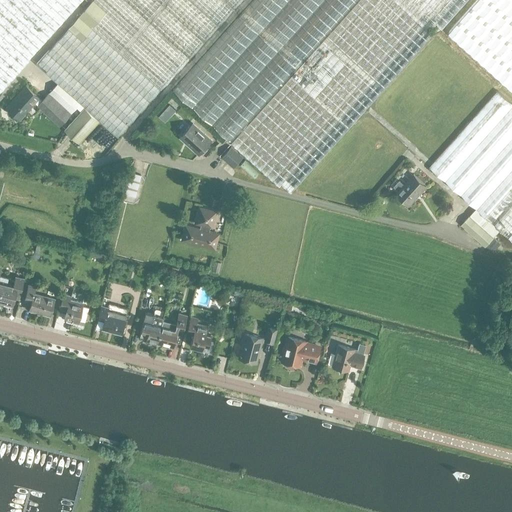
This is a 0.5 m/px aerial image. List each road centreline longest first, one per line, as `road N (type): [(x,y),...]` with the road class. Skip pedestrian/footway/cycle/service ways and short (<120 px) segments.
road 1 (tertiary): [(511,456),(0,324)]
road 2 (unclassified): [(476,246),(132,151),(85,164),(0,146)]
